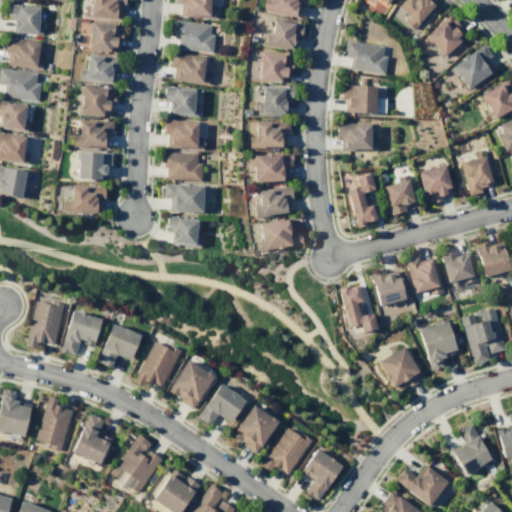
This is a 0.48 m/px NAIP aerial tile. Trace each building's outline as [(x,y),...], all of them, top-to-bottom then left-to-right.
[(87,0),(121,0),(121,6),(117,5),(116,19),(81,15),(82,4),(87,4),(87,0)] [(174,0),(206,0),(206,5),(213,5),(212,17),(178,15),(178,1),(174,1),(174,0)] [(303,0),(302,5),(298,4),(295,17),(261,9),(262,0),(303,0)] [(401,0),(431,0),(435,3),(411,29),(403,21),(406,17),(395,7),(401,0)] [(6,3),(36,5),(35,21),(41,21),(40,33),(11,32),(11,19),(7,19),(8,13),(6,13),(6,3)] [(454,27),(462,35),(441,54),(423,35),(446,14),(450,19),(451,18),(457,24),(454,27)] [(271,18),(301,23),(298,38),(292,37),(290,49),(262,44),(264,32),(268,33),(271,18)] [(170,19),(207,24),(206,33),(211,34),(209,52),(174,47),(176,36),(168,35),(170,19)] [(87,20),(119,24),(118,31),(120,31),(119,39),(114,39),(112,50),(84,47),(87,20)] [(4,36),(36,41),(34,57),(41,58),(39,69),(4,64),(6,50),(2,49),(4,36)] [(343,40),(381,46),(379,55),(384,56),(381,73),(347,68),(349,56),(340,55),(343,40)] [(480,42),(489,55),(484,59),(491,68),(464,88),(454,74),(452,75),(447,67),(480,42)] [(258,51),(289,55),(288,61),(290,61),(289,69),(285,69),(284,81),(254,78),(258,51)] [(84,52),(118,56),(116,70),(112,70),(110,83),(75,79),(77,67),(82,68),(84,52)] [(169,52),(202,56),(200,71),(206,72),(205,83),(170,79),(171,65),(167,65),(169,52)] [(0,66),(34,72),(32,82),(37,83),(34,100),(0,95),(2,83),(0,82),(0,66)] [(510,83),(511,86),(511,91),(511,92),(511,93),(511,105),(491,118),(477,94),(505,79),(508,84),(510,83)] [(339,83),(373,84),(372,112),(342,111),(343,99),(339,99),(339,83)] [(79,85),(111,88),(110,94),(112,94),(111,103),(107,102),(106,115),(76,112),(79,85)] [(161,85),(191,87),(190,103),(196,104),(195,116),(165,113),(166,100),(163,99),(163,94),(160,94),(161,85)] [(290,87),(290,96),(287,96),(287,102),(282,102),(282,114),(253,113),(254,101),(258,101),(259,86),(290,87)] [(0,99),(23,103),(20,119),(26,120),(24,131),(0,127),(0,99)] [(511,116),(511,147),(503,151),(496,134),(500,132),(497,123),(511,116)] [(75,119),(110,120),(109,134),(104,134),(104,147),(69,146),(69,134),(75,135),(75,119)] [(194,120),(193,136),(200,136),(200,148),(164,147),(164,132),(161,132),(161,119),(194,120)] [(251,121),(286,120),(286,133),(281,133),(281,147),(246,147),(245,136),(251,135),(251,121)] [(334,122),(367,122),(367,138),(374,138),(374,149),(339,149),(339,136),(334,136),(334,122)] [(0,131),(22,135),(19,151),(26,152),(24,163),(0,159),(0,131)] [(482,149),(490,183),(478,186),(479,191),(465,194),(457,162),(473,158),(471,152),(482,149)] [(74,151),(108,152),(108,167),(104,167),(103,179),(73,178),(74,151)] [(159,151),(194,153),(194,162),(199,162),(198,180),(163,178),(163,167),(160,166),(161,160),(159,160),(159,151)] [(246,155),(261,154),(261,152),(268,152),(268,153),(289,152),(290,167),(283,167),(284,179),(251,181),(250,164),(247,164),(246,155)] [(441,164),(449,192),(437,196),(438,199),(430,202),(430,200),(423,202),(415,171),(441,164)] [(0,165),(22,170),(17,197),(0,194),(0,165)] [(366,173),(370,188),(357,191),(361,206),(368,204),(372,220),(366,221),(367,223),(353,227),(342,188),(354,185),(352,177),(366,173)] [(405,173),(413,201),(401,204),(402,210),(388,214),(381,185),(395,181),(394,176),(405,173)] [(161,182),(180,183),(180,182),(187,182),(187,184),(203,184),(202,194),(198,194),(198,211),(167,209),(167,197),(160,196),(161,182)] [(68,184),(102,185),(102,200),(96,199),(96,212),(61,210),(61,198),(67,199),(68,184)] [(254,189),(288,184),(290,199),(285,199),(287,212),(252,217),(251,205),(256,205),(254,189)] [(164,215),(194,218),(192,234),(198,234),(196,246),(167,243),(169,230),(164,230),(165,224),(163,223),(164,215)] [(254,224),(259,251),(300,244),(298,230),(291,231),(289,218),(254,224)] [(499,241),(506,268),(480,275),(472,244),(487,240),(488,244),(499,241)] [(465,251),(473,280),(461,283),(460,277),(445,281),(438,253),(452,250),(453,255),(465,251)] [(402,260),(415,256),(416,260),(430,257),(439,291),(428,294),(426,288),(411,292),(402,260)] [(394,269),(401,297),(376,304),(367,273),(382,269),(383,272),(394,269)] [(355,285),(358,299),(355,300),(356,304),(354,305),(356,315),(369,311),(373,327),(358,331),(356,323),(345,326),(335,290),(355,285)] [(50,300),(60,303),(50,344),(34,340),(33,347),(22,344),(33,300),(49,304),(50,300)] [(490,307),(501,348),(488,351),(485,343),(481,344),(484,358),(481,359),(482,360),(479,361),(480,363),(474,364),(474,363),(470,364),(460,324),(459,324),(457,316),(469,313),(472,322),(480,320),(478,310),(490,307)] [(69,309),(97,318),(89,345),(81,342),(82,339),(76,338),(72,354),(57,349),(69,309)] [(443,320),(454,352),(438,357),(440,365),(428,369),(415,329),(443,320)] [(109,323),(136,334),(126,359),(112,353),(107,366),(94,360),(109,323)] [(167,345),(177,350),(157,387),(146,381),(146,382),(142,380),(139,386),(129,380),(151,340),(166,348),(167,345)] [(400,345),(420,378),(407,386),(406,384),(394,391),(375,360),(400,345)] [(185,359),(211,375),(189,408),(176,400),(178,397),(165,389),(185,359)] [(217,383),(241,400),(226,422),(214,413),(206,424),(194,415),(217,383)] [(0,388),(12,390),(10,399),(27,403),(19,435),(0,430),(0,388)] [(44,395),(55,398),(54,404),(69,409),(56,450),(46,446),(47,443),(31,438),(44,395)] [(249,403),(274,421),(252,453),(240,444),(241,442),(229,433),(249,403)] [(511,409),(511,452),(501,456),(494,429),(502,427),(502,430),(508,428),(504,412),(511,409)] [(85,412),(99,418),(93,431),(106,437),(95,462),(67,450),(85,412)] [(468,423),(489,458),(462,474),(448,450),(462,442),(455,431),(468,423)] [(299,433),(308,439),(284,474),(274,467),(273,468),(270,465),(266,470),(257,464),(284,427),(297,436),(299,433)] [(134,432),(147,442),(142,450),(139,449),(137,453),(141,456),(145,449),(157,458),(133,491),(126,486),(132,477),(120,469),(114,477),(106,471),(134,432)] [(314,447),(338,465),(315,499),(302,490),(310,479),(298,470),(314,447)] [(421,464),(444,481),(426,505),(392,480),(401,468),(413,476),(421,464)] [(183,475),(195,483),(173,511),(169,511),(149,497),(170,468),(182,477),(183,475)] [(185,511),(207,482),(217,489),(216,490),(219,492),(210,505),(213,506),(218,500),(230,508),(227,511),(185,511)] [(388,490),(418,511),(375,511),(381,504),(379,502),(388,490)] [(0,511),(5,511),(9,498),(0,495),(0,511)] [(13,511),(18,499),(46,510),(45,511),(13,511)] [(474,511),(486,500),(498,511),(474,511)]
